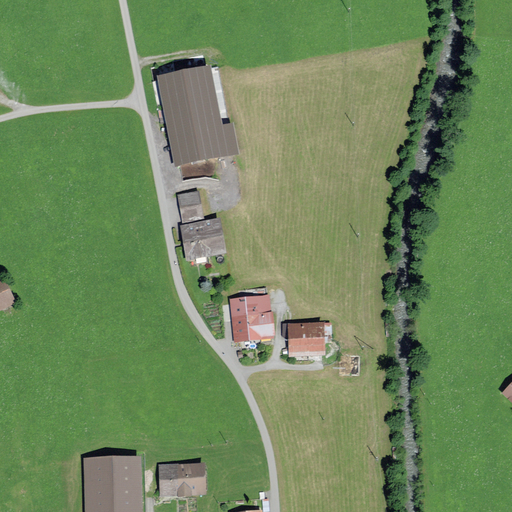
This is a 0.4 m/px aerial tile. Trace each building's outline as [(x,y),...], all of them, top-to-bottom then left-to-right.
[(206,72),(153,83),(158,107),(168,105),(179,164),(235,154),(230,129),(218,132),(206,72)] [(182,197),(186,220),(202,217),(198,194),(182,197)] [(204,224),(185,227),(191,259),(210,255),(210,254),(218,253),(217,250),(220,249),(218,233),(221,233),(219,221),(204,224)] [(0,279),(0,310),(13,304),(1,279),(0,279)] [(236,319),(233,320),(235,337),(272,334),(268,300),(235,304),(236,319)] [(330,324),(291,325),(292,356),(322,355),(321,338),(331,338),(330,324)] [(135,511),(134,464),(90,465),(91,511),(135,511)] [(201,494),(200,466),(175,467),(176,474),(158,474),(158,488),(176,487),(176,495),(201,494)]
